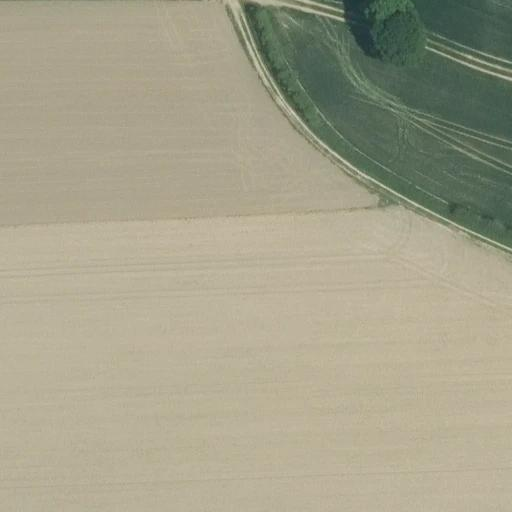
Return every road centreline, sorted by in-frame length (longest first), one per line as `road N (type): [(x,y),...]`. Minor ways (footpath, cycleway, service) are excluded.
road 1 (track): [(235,0),(253,49),(317,138),(367,176),(511,254)]
road 2 (track): [(273,0),(418,39),(511,77)]
